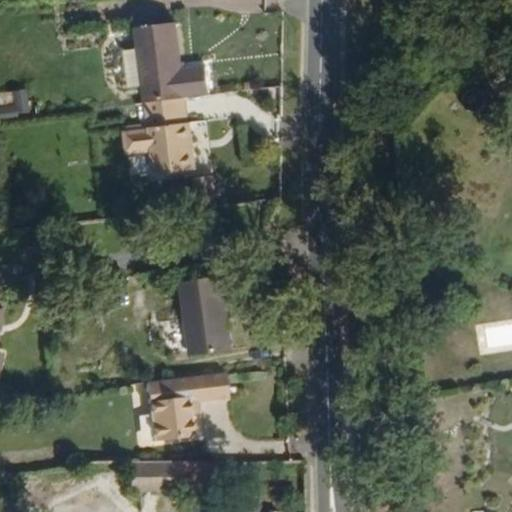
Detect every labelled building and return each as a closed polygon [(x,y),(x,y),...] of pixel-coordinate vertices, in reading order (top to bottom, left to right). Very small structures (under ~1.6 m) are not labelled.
[(284,32),(284,15),(267,16),(267,32),(284,32)] [(186,119),(213,116),(210,87),(186,90),(180,47),(136,50),(146,123),(186,119)] [(9,90),(10,103),(0,103),(0,116),(28,114),(25,89),(9,90)] [(186,119),(146,123),(149,148),(142,149),(125,152),(126,170),(151,166),(155,193),(196,191),(186,119)] [(202,225),(219,223),(215,196),(197,199),(202,225)] [(231,363),(224,288),(182,292),(188,367),(231,363)] [(164,353),(186,351),(183,320),(162,321),(164,353)] [(228,387),(145,398),(152,457),(195,451),(193,428),(192,417),(206,416),(230,414),(228,387)] [(192,417),(193,428),(207,427),(206,416),(192,417)] [(176,505),(176,475),(124,475),(124,505),(176,505)]
